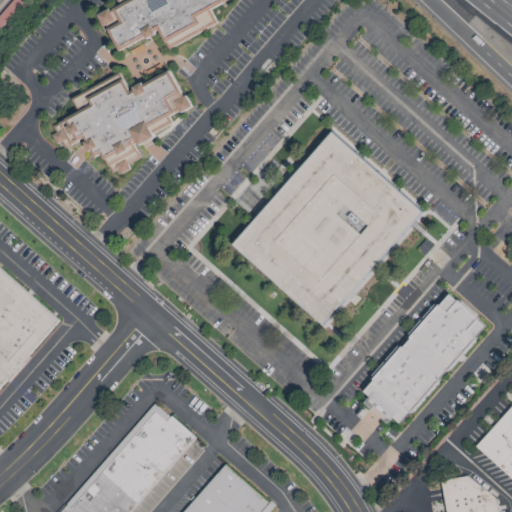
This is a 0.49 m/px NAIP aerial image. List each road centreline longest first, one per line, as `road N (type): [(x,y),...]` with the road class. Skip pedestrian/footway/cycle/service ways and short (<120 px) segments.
road 1 (tertiary): [(362,511),(317,451),(176,325),(153,315)]
road 2 (tertiary): [(153,315),(166,337),(316,473),(344,511)]
road 3 (residential): [(153,315),(0,481)]
road 4 (residential): [(0,179),(153,315)]
